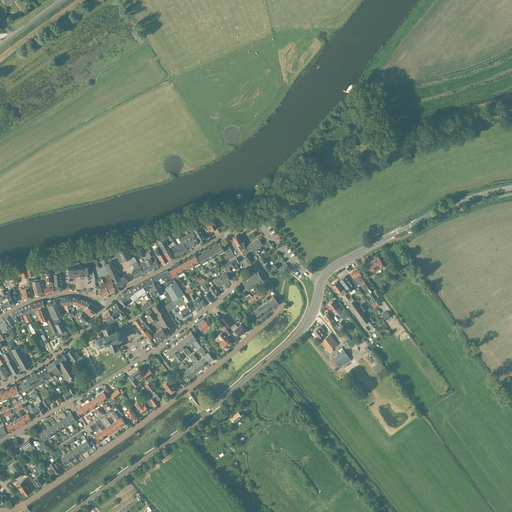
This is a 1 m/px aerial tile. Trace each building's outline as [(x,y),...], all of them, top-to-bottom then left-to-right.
[(207,224),(205,225),(208,231),(210,230),(211,231),(217,228),(215,224),(216,223),(214,219),(207,223),(207,224)] [(195,224),(191,226),(194,230),(200,242),(205,240),(199,228),(198,227),(197,228),(195,224)] [(189,233),(195,245),(199,243),(193,231),(189,233)] [(187,240),(191,247),(195,245),(189,233),(185,235),(187,240)] [(179,235),(181,239),(188,249),(191,247),(187,240),(185,235),(182,238),(182,236),(181,234),(179,235)] [(181,242),(176,245),(182,253),(188,249),(181,239),(179,235),(177,236),(181,242)] [(233,237),(233,238),(237,244),(240,243),(243,248),(245,247),(243,243),(244,242),(241,237),(240,238),(239,235),(236,236),(236,235),(233,237)] [(156,244),(157,247),(153,249),(157,256),(164,252),(153,236),(151,237),(155,245),(156,244)] [(253,252),(263,245),(258,238),(245,246),(249,251),(251,250),(253,252)] [(169,260),(175,257),(169,247),(169,246),(165,239),(158,243),(169,260)] [(134,255),(132,252),(126,242),(112,249),(120,264),(129,259),(134,256),(134,255)] [(215,247),(218,254),(224,251),(223,249),(221,246),(220,244),(215,247)] [(170,246),(169,246),(169,247),(175,257),(182,253),(176,245),(172,248),(170,246)] [(152,260),(156,267),(159,265),(155,258),(153,255),(149,248),(148,246),(144,248),(146,250),(150,257),(152,260)] [(218,254),(215,247),(209,250),(213,257),(214,258),(219,255),(218,254)] [(260,247),(258,248),(254,251),(259,258),(266,253),(264,249),(263,250),(260,247)] [(209,250),(204,253),(207,260),(213,257),(209,250)] [(269,251),(258,258),(262,264),(267,261),(265,259),(271,255),(269,251)] [(169,260),(164,252),(157,256),(162,264),(169,260)] [(248,264),(254,261),(248,252),(243,255),(248,264)] [(207,260),(204,253),(198,256),(202,263),(207,260)] [(194,265),(200,262),(196,255),(190,258),(194,265)] [(69,268),(66,268),(67,276),(70,275),(70,276),(81,275),(81,276),(83,275),(83,274),(89,274),(88,271),(89,271),(89,269),(88,269),(88,265),(87,265),(87,264),(92,263),(91,257),(81,258),(82,264),(83,264),(83,266),(69,267),(69,268)] [(145,260),(150,270),(156,267),(152,260),(150,257),(145,260)] [(378,257),(374,259),(375,260),(367,264),(368,266),(364,268),(370,277),(373,275),(372,274),(384,267),(378,257)] [(194,265),(190,258),(185,262),(189,268),(194,265)] [(239,262),(236,258),(224,265),(226,269),(228,273),(231,271),(229,268),(228,266),(231,265),(232,266),(239,262)] [(145,260),(138,264),(140,267),(144,273),(150,270),(145,260)] [(113,261),(105,264),(110,273),(109,273),(110,273),(113,282),(112,282),(115,288),(116,288),(128,282),(125,276),(122,277),(122,276),(120,277),(113,261)] [(189,268),(185,262),(180,265),(183,271),(189,268)] [(270,276),(275,273),(274,271),(277,269),(274,264),(271,267),(268,262),(263,265),(270,276)] [(134,270),(132,271),(135,278),(144,273),(140,267),(138,264),(136,265),(134,266),(135,268),(133,269),(134,270)] [(98,265),(95,266),(95,267),(98,278),(102,278),(103,283),(104,283),(109,292),(115,288),(112,282),(113,282),(110,273),(109,273),(105,265),(100,267),(98,265)] [(183,271),(180,265),(174,268),(178,274),(183,271)] [(257,274),(259,274),(261,272),(259,269),(256,265),(254,267),(257,271),(244,279),(247,283),(249,281),(250,282),(253,281),(252,279),(258,276),(257,274)] [(28,276),(26,267),(20,268),(22,278),(28,276)] [(98,279),(98,278),(95,267),(90,268),(92,277),(93,283),(94,287),(97,288),(97,280),(98,279)] [(178,274),(174,268),(169,271),(172,277),(178,274)] [(361,278),(360,276),(362,275),(357,268),(353,271),(363,285),(365,283),(362,278),(361,278)] [(226,272),(220,276),(224,282),(229,279),(226,274),(228,273),(226,269),(225,270),(226,272)] [(167,270),(162,272),(165,279),(167,282),(169,284),(170,283),(169,281),(172,279),(167,270)] [(51,271),(45,272),(41,273),(42,277),(44,287),(48,287),(53,286),(53,283),(51,271)] [(54,289),(54,292),(63,291),(61,273),(60,274),(60,271),(53,271),(54,286),(53,286),(53,289),(54,289)] [(363,285),(353,271),(350,273),(356,282),(358,284),(359,283),(360,284),(359,284),(361,286),(363,285)] [(165,279),(162,272),(156,275),(160,281),(160,280),(161,282),(162,284),(165,283),(166,285),(169,284),(167,282),(165,279)] [(252,279),(253,281),(255,285),(263,280),(259,274),(257,274),(258,276),(252,279)] [(156,295),(164,291),(155,275),(147,280),(156,295)] [(224,282),(220,276),(214,279),(218,285),(224,282)] [(353,280),(350,282),(345,276),(339,280),(348,292),(357,285),(353,280)] [(30,283),(31,286),(33,285),(35,295),(41,294),(41,295),(46,294),(44,287),(42,277),(41,278),(42,280),(37,280),(37,278),(32,279),(29,280),(30,283)] [(102,278),(98,278),(98,279),(97,280),(97,288),(98,288),(99,289),(102,296),(109,292),(104,283),(103,283),(102,278)] [(258,289),(255,285),(253,281),(250,282),(249,281),(247,283),(244,279),(243,280),(248,289),(253,287),(254,290),(255,291),(258,289)] [(146,280),(141,283),(145,291),(148,289),(150,293),(152,297),(155,295),(153,292),(153,291),(146,280)] [(172,301),(172,302),(175,306),(175,305),(180,302),(182,305),(184,304),(186,303),(188,301),(178,284),(176,281),(165,288),(173,301),(172,301)] [(346,292),(343,288),(338,282),(332,286),(337,292),(339,291),(341,294),(344,292),(344,293),(346,292)] [(27,283),(28,287),(21,289),(23,299),(33,296),(31,286),(30,283),(27,283)] [(146,292),(145,291),(141,283),(140,284),(135,287),(132,289),(135,294),(139,291),(141,293),(142,295),(144,295),(146,294),(146,292)] [(213,285),(209,287),(209,288),(213,294),(215,296),(219,293),(213,285)] [(206,288),(204,289),(207,293),(204,294),(209,301),(210,301),(211,301),(213,300),(212,299),(213,299),(211,295),(206,288)] [(132,289),(127,292),(133,300),(134,302),(136,301),(135,299),(138,297),(137,296),(141,293),(139,291),(135,294),(132,289)] [(3,295),(0,296),(2,300),(6,307),(11,304),(4,290),(1,291),(3,295)] [(258,299),(260,297),(262,296),(261,294),(259,291),(254,294),(254,296),(252,297),(249,294),(245,297),(247,300),(249,299),(252,303),(258,299)] [(6,293),(8,296),(12,304),(18,301),(14,293),(10,295),(9,292),(6,293)] [(133,300),(127,292),(117,299),(123,307),(129,303),(133,300)] [(198,310),(202,307),(197,301),(196,298),(193,294),(190,296),(195,303),(193,304),(198,310)] [(70,296),(72,304),(73,303),(75,304),(78,297),(70,296)] [(268,299),(271,303),(270,303),(271,305),(272,304),(275,307),(279,304),(273,296),(268,299)] [(64,309),(67,308),(67,303),(66,303),(65,297),(57,298),(59,303),(60,302),(61,302),(62,305),(64,305),(64,309)] [(202,307),(206,304),(202,298),(200,299),(198,297),(196,298),(197,301),(202,307)] [(264,303),(270,311),(275,307),(272,304),(271,305),(270,303),(271,303),(268,299),(267,297),(262,300),(264,302),(264,303)] [(64,314),(59,303),(57,298),(52,300),(50,299),(47,300),(47,302),(46,303),(53,319),(52,319),(60,333),(61,335),(67,333),(65,330),(66,330),(61,321),(59,322),(57,317),(64,314)] [(78,312),(80,315),(83,311),(85,309),(89,302),(83,299),(80,306),(82,307),(78,312)] [(341,312),(338,307),(333,300),(328,304),(333,311),(335,309),(339,314),(342,319),(343,318),(344,320),(348,316),(344,310),(341,312)] [(368,331),(374,328),(371,323),(367,318),(354,300),(348,303),(368,331)] [(31,304),(34,311),(35,314),(36,313),(41,325),(53,320),(52,319),(46,306),(45,307),(42,301),(31,304)] [(175,306),(172,302),(172,301),(165,306),(168,312),(176,307),(175,305),(175,306)] [(83,311),(84,311),(92,317),(99,308),(89,302),(85,309),(83,311)] [(173,326),(167,315),(159,302),(152,306),(155,312),(158,311),(160,314),(157,315),(164,327),(168,325),(169,328),(173,326)] [(264,302),(260,306),(266,314),(270,311),(264,303),(264,302)] [(368,308),(364,302),(359,306),(363,312),(368,308)] [(123,312),(116,303),(108,309),(112,314),(113,316),(115,314),(117,316),(119,314),(122,318),(125,315),(122,312),(123,312)] [(188,305),(186,303),(184,304),(185,307),(180,310),(184,316),(191,312),(187,305),(188,305)] [(20,308),(23,314),(23,315),(28,312),(30,316),(35,314),(31,304),(20,308)] [(266,314),(260,306),(253,311),(260,319),(266,314)] [(20,308),(12,313),(15,321),(16,321),(16,322),(18,321),(19,323),(23,321),(20,315),(23,314),(20,308)] [(106,319),(107,318),(112,314),(108,309),(102,314),(106,319)] [(152,321),(155,319),(155,318),(151,313),(152,312),(150,310),(148,312),(149,313),(147,315),(150,318),(147,320),(145,318),(141,322),(136,325),(142,333),(147,329),(145,326),(147,325),(151,322),(152,321)] [(90,318),(83,311),(80,315),(78,316),(85,323),(90,318)] [(28,312),(23,315),(32,333),(32,335),(35,333),(33,328),(32,328),(29,320),(31,319),(30,316),(28,312)] [(338,326),(332,318),(328,312),(323,316),(328,321),(332,326),(331,326),(334,329),(338,326)] [(391,317),(387,312),(381,316),(385,321),(391,317)] [(12,313),(4,318),(7,323),(6,325),(8,328),(16,323),(15,321),(12,313)] [(133,321),(136,325),(141,322),(145,318),(142,314),(133,321)] [(225,315),(220,319),(228,328),(232,324),(225,315)] [(342,320),(337,323),(342,329),(346,325),(342,320)] [(205,321),(200,326),(203,330),(209,326),(205,321)] [(240,336),(243,333),(245,334),(246,332),(246,330),(241,324),(236,328),(234,326),(231,328),(233,331),(234,330),(240,336)] [(95,342),(94,342),(92,343),(93,346),(96,346),(96,345),(98,346),(98,347),(99,347),(99,346),(101,346),(101,347),(102,347),(102,346),(108,343),(110,350),(118,348),(116,341),(120,340),(120,341),(121,340),(121,339),(122,338),(123,338),(124,338),(123,337),(123,335),(124,335),(124,334),(123,335),(123,332),(123,331),(122,332),(120,330),(120,329),(119,330),(117,330),(117,329),(116,329),(116,330),(112,332),(110,325),(109,325),(106,327),(106,326),(105,326),(105,327),(103,328),(103,327),(102,327),(105,335),(102,336),(101,333),(99,333),(97,334),(98,336),(97,337),(98,338),(96,339),(95,339),(96,340),(95,342)] [(152,331),(147,325),(145,326),(147,329),(142,333),(148,340),(152,336),(150,333),(152,331)] [(323,334),(322,333),(325,331),(321,326),(313,332),(318,338),(320,337),(322,340),(320,341),(328,352),(338,344),(330,334),(325,338),(323,335),(323,334)] [(157,332),(163,340),(170,334),(168,331),(166,333),(162,328),(157,332)] [(159,343),(163,340),(157,332),(152,335),(159,343)] [(195,341),(194,340),(196,338),(192,332),(187,336),(192,342),(196,347),(198,349),(198,348),(199,349),(202,346),(201,346),(197,341),(195,341)] [(228,348),(228,346),(232,343),(226,337),(222,332),(218,335),(222,340),(220,342),(225,349),(225,348),(227,349),(228,348)] [(158,344),(152,336),(148,340),(153,347),(158,344)] [(192,342),(187,336),(183,339),(188,345),(190,343),(194,348),(196,347),(192,342)] [(188,345),(183,339),(179,342),(188,353),(189,354),(191,353),(186,347),(188,345)] [(349,340),(343,343),(347,348),(352,344),(349,340)] [(179,342),(175,345),(180,351),(182,349),(186,354),(188,353),(179,342)] [(180,351),(175,345),(171,348),(179,359),(180,361),(181,361),(183,360),(177,353),(180,351)] [(15,348),(13,349),(24,369),(30,365),(19,346),(15,348)] [(201,352),(204,356),(209,362),(214,359),(208,352),(206,354),(204,352),(205,351),(202,346),(199,349),(201,352)] [(24,369),(13,349),(11,347),(7,349),(9,351),(13,358),(20,371),(24,369)] [(340,352),(332,358),(339,368),(351,360),(342,347),(338,350),(340,352)] [(179,359),(171,348),(167,351),(171,358),(174,356),(179,362),(180,361),(179,359)] [(74,362),(78,359),(71,350),(67,353),(74,362)] [(2,354),(6,362),(13,358),(9,351),(2,354)] [(201,352),(199,354),(202,357),(200,359),(205,365),(209,362),(204,356),(201,352)] [(69,376),(76,372),(63,354),(54,361),(62,372),(61,373),(65,381),(67,384),(72,381),(69,376)] [(205,365),(200,359),(198,360),(193,354),(191,356),(194,359),(201,368),(205,365)] [(20,371),(13,358),(6,362),(13,374),(20,371)] [(193,360),(192,360),(195,363),(192,365),(197,372),(201,369),(201,368),(194,359),(193,359),(193,360)] [(46,367),(52,376),(56,373),(58,376),(61,373),(60,371),(54,362),(46,367)] [(380,362),(372,368),(375,372),(384,366),(380,362)] [(0,364),(0,374),(3,379),(9,375),(3,364),(2,363),(0,364)] [(186,363),(185,364),(184,364),(186,366),(193,375),(197,372),(192,365),(190,367),(186,363)] [(149,368),(142,373),(149,382),(153,379),(151,376),(156,371),(152,366),(149,368)] [(183,370),(180,372),(185,378),(187,376),(189,378),(193,375),(186,366),(185,366),(184,367),(186,370),(184,372),(183,370)] [(52,376),(46,367),(40,370),(43,375),(45,374),(48,378),(47,379),(48,382),(49,382),(54,378),(52,376)] [(138,369),(131,374),(134,379),(141,373),(138,369)] [(40,370),(36,373),(42,382),(43,382),(45,384),(48,382),(47,379),(48,378),(45,374),(43,375),(40,370)] [(36,373),(27,378),(33,387),(41,383),(42,385),(43,384),(42,382),(36,373)] [(162,383),(166,388),(170,394),(176,389),(172,384),(168,379),(162,383)] [(22,392),(31,387),(27,380),(18,386),(22,392)] [(149,382),(144,386),(150,393),(154,389),(149,382)] [(13,395),(19,392),(16,385),(10,388),(13,395)] [(13,395),(10,388),(4,391),(7,397),(13,395)] [(64,392),(62,393),(66,400),(69,398),(74,395),(69,388),(64,392)] [(111,394),(115,399),(124,392),(121,389),(119,391),(117,389),(111,394)] [(154,395),(151,397),(157,404),(160,401),(158,399),(160,398),(157,393),(156,394),(154,391),(152,393),(154,395)] [(103,401),(108,398),(104,392),(99,395),(103,401)] [(117,401),(115,399),(111,394),(108,396),(114,403),(117,401)] [(103,401),(99,395),(95,398),(99,404),(103,401)] [(145,398),(147,401),(150,405),(152,404),(154,406),(157,404),(151,397),(149,395),(147,396),(145,398)] [(99,404),(95,398),(90,401),(94,407),(99,404)] [(146,413),(146,411),(149,409),(145,404),(146,404),(141,398),(135,404),(142,414),(143,414),(144,414),(146,413)] [(94,407),(90,401),(85,404),(90,410),(94,407)] [(36,406),(32,408),(34,412),(36,415),(40,413),(41,414),(46,411),(40,402),(35,405),(36,406)] [(90,410),(85,404),(81,407),(85,413),(90,410)] [(85,413),(81,407),(76,410),(81,416),(85,413)] [(136,419),(139,417),(134,411),(131,407),(124,412),(128,417),(129,416),(133,421),(134,421),(136,420),(136,419)] [(114,411),(112,412),(121,426),(126,423),(122,417),(119,419),(114,411)] [(118,429),(119,429),(120,428),(120,427),(121,426),(112,412),(109,414),(115,421),(113,423),(117,429),(118,429)] [(238,412),(230,419),(234,423),(241,416),(238,412)] [(32,419),(28,413),(22,416),(26,422),(32,419)] [(71,423),(76,420),(72,413),(66,416),(71,423)] [(26,422),(22,416),(17,419),(21,426),(26,422)] [(71,423),(66,416),(61,420),(65,427),(71,423)] [(113,432),(117,429),(113,423),(111,424),(106,416),(103,418),(113,432)] [(108,435),(113,432),(103,418),(101,419),(106,427),(104,429),(108,435)] [(21,426),(17,419),(12,422),(16,429),(21,426)] [(65,427),(61,420),(56,423),(60,430),(65,427)] [(16,429),(12,422),(6,425),(10,432),(16,429)] [(97,422),(94,424),(104,438),(108,435),(104,429),(102,430),(97,422)] [(60,430),(56,423),(50,426),(55,433),(60,430)] [(103,439),(104,438),(94,424),(92,425),(97,433),(97,434),(95,435),(100,441),(100,440),(101,441),(103,440),(103,439)] [(55,433),(50,426),(45,430),(49,436),(55,433)] [(49,436),(45,430),(40,433),(44,440),(49,436)] [(34,444),(29,439),(21,445),(26,450),(34,444)] [(87,440),(82,443),(87,450),(91,447),(87,440)] [(41,451),(47,446),(44,442),(38,446),(41,451)] [(87,450),(82,443),(76,447),(81,454),(87,450)] [(71,450),(76,457),(81,454),(76,447),(71,450)] [(66,454),(71,461),(76,457),(71,450),(66,454)] [(71,461),(66,454),(61,457),(66,464),(71,461)] [(46,460),(50,466),(51,468),(48,470),(52,475),(55,473),(55,474),(61,470),(54,461),(56,460),(55,459),(54,460),(51,462),(49,459),(46,460)] [(23,468),(18,461),(12,465),(17,472),(23,468)] [(31,469),(34,473),(36,476),(34,478),(39,485),(40,486),(42,485),(41,484),(45,481),(40,474),(40,473),(35,465),(31,469)] [(27,494),(28,493),(31,491),(28,486),(29,485),(25,479),(22,481),(24,484),(19,488),(25,495),(26,496),(27,494)] [(121,502),(136,491),(131,483),(117,494),(119,496),(118,498),(121,502)]
